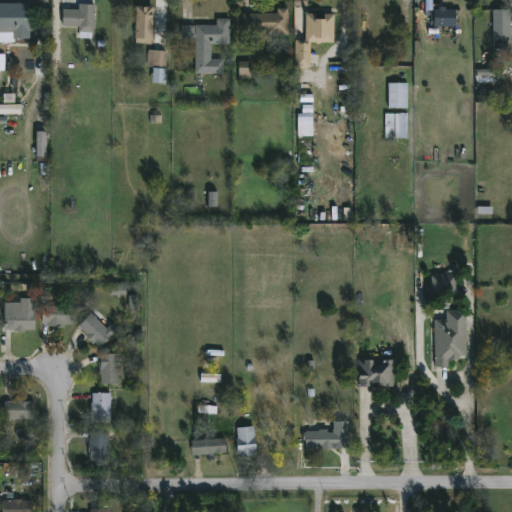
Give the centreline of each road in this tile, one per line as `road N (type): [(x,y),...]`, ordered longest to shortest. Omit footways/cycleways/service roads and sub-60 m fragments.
road 1 (residential): [(58,489),(511,485)]
road 2 (residential): [(58,511),(57,388),(49,374)]
